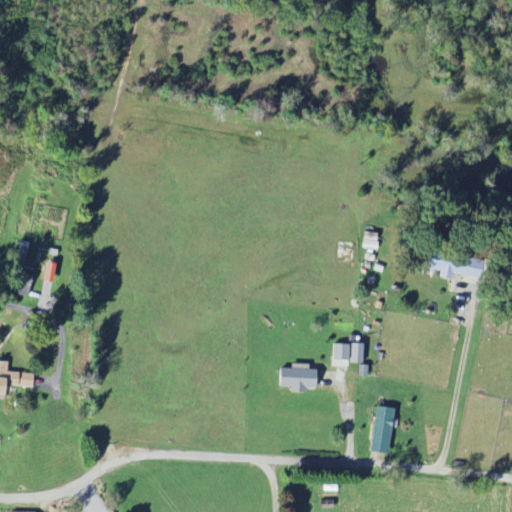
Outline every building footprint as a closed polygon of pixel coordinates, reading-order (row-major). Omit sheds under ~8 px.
[(12,293),(24,296),(29,275),(17,272),(12,293)] [(330,361),(361,362),(362,344),(330,343),(330,361)] [(1,386),(30,387),(31,374),(4,372),(4,363),(0,362),(0,398),(0,399),(1,386)] [(288,392),(302,393),(302,387),(314,387),(315,370),(297,369),(297,364),(288,364),(288,368),(275,368),(275,387),(288,387),(288,392)] [(366,451),(384,454),(391,409),(373,406),(366,451)]
